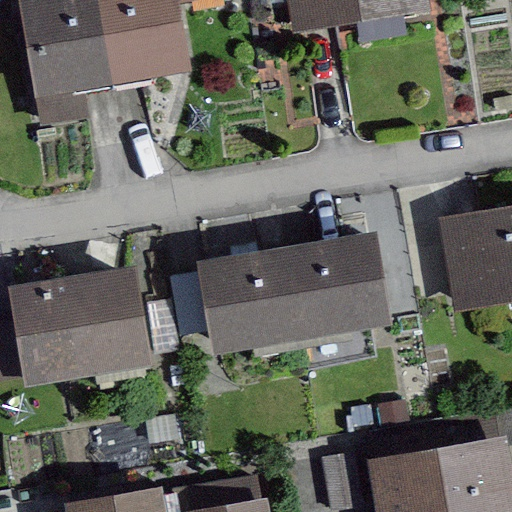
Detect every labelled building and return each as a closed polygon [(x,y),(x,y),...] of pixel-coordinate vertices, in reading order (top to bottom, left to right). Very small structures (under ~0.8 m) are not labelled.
[(103,90),(87,0),(22,0),(8,2),(26,103),(103,90)] [(87,0),(103,90),(181,77),(167,0),(87,0)] [(421,0),(282,0),(289,40),(425,17),(421,0)] [(451,319),(511,308),(511,217),(435,231),(451,319)] [(294,251),(309,340),(377,328),(362,240),(294,251)] [(309,340),(294,251),(219,264),(235,353),(309,340)] [(235,353),(219,264),(192,269),(207,358),(235,353)] [(0,401),(144,376),(126,273),(0,295),(0,297),(6,332),(0,333),(0,401)] [(365,511),(510,511),(498,443),(357,467),(365,511)] [(157,511),(154,494),(56,511),(157,511)]
